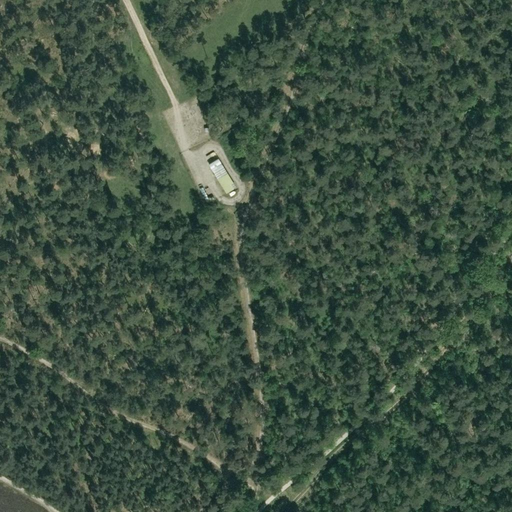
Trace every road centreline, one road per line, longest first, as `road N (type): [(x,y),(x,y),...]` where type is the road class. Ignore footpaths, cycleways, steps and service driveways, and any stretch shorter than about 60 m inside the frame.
road 1 (track): [(321,0),(241,223),(262,399),(252,488)]
road 2 (track): [(284,511),(328,461),(414,387),(511,257)]
road 3 (track): [(252,488),(0,340)]
road 4 (track): [(126,0),(179,115)]
